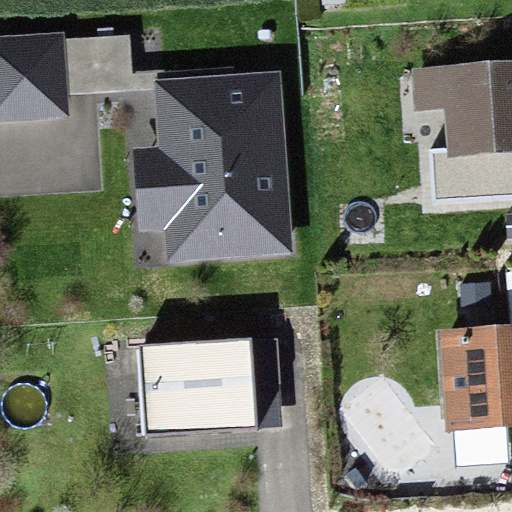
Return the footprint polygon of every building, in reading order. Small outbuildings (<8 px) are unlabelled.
[(58,42),(0,45),(0,116),(61,114),(58,42)] [(511,78),(403,81),(404,120),(436,119),(438,167),(511,164),(511,78)] [(283,247),(273,81),(159,88),(163,151),(137,152),(142,227),(172,225),(174,254),(283,247)] [(282,428),(277,338),(140,346),(145,436),(282,428)] [(511,339),(432,343),(435,433),(511,430),(511,339)]
